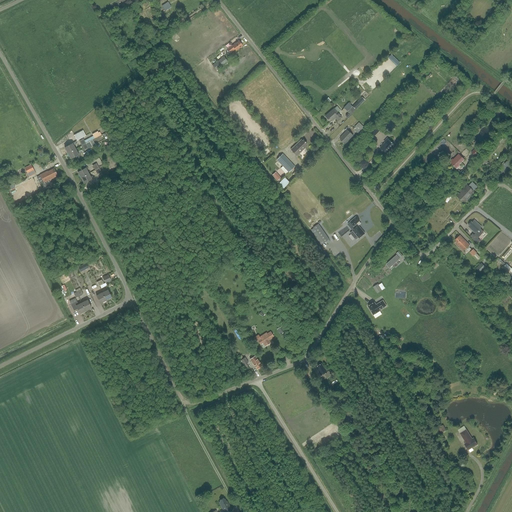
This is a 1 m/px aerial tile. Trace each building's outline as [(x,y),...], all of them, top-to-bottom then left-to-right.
[(236,51),(243,46),(239,41),(232,46),(232,45),(227,49),(230,53),(235,49),(236,51)] [(216,70),(227,62),(224,57),(212,65),(216,70)] [(454,77),(462,85),(465,82),(457,74),(454,77)] [(351,115),(356,110),(352,106),(348,111),(351,115)] [(335,118),(338,121),(342,117),(334,108),(328,114),(329,115),(328,116),(326,117),(330,121),(332,119),(333,120),(334,118),(335,119),(335,118)] [(353,129),(359,135),(365,128),(359,123),(353,129)] [(375,136),(380,131),(376,126),(370,131),(375,136)] [(77,140),(86,136),(83,130),(74,135),(77,140)] [(340,140),(344,143),(345,142),(346,143),(353,135),(348,130),(340,138),(341,139),(340,140)] [(396,146),(387,138),(384,142),(385,143),(380,148),(387,154),(392,148),(393,149),(396,146)] [(86,143),(84,141),(83,139),(79,141),(84,150),(88,148),(86,143)] [(297,156),(307,146),(306,145),(307,144),(304,140),(303,141),(301,140),(291,150),(297,156)] [(68,153),(76,149),(74,146),(77,144),(76,142),(65,148),(68,153)] [(475,156),(479,152),(476,148),(471,153),(475,156)] [(76,149),(68,153),(71,159),(80,154),(83,152),(82,150),(77,152),(76,149)] [(276,160),(288,172),(294,166),(283,154),(276,160)] [(464,160),(459,155),(454,160),(453,159),(450,162),(452,164),(452,165),(457,169),(460,166),(459,165),(464,160)] [(503,175),(511,165),(511,162),(510,160),(508,162),(507,161),(502,167),(503,168),(499,172),(503,175)] [(98,175),(101,172),(97,163),(93,166),(98,175)] [(29,177),(36,174),(31,165),(25,168),(29,177)] [(87,167),(78,172),(81,178),(89,174),(87,170),(88,170),(87,167)] [(57,176),(56,174),(57,174),(55,170),(53,171),(53,169),(48,172),(47,171),(40,175),(45,185),(50,182),(49,180),(57,176)] [(272,175),(277,181),(281,178),(276,172),(272,175)] [(89,174),(81,178),(84,184),(93,178),(92,176),(91,177),(89,174)] [(284,189),(291,182),(285,177),(279,183),(284,189)] [(465,202),(475,192),(467,185),(457,196),(462,202),(463,201),(465,202)] [(356,217),(350,222),(354,226),(356,228),(350,233),(356,240),(358,238),(359,239),(365,234),(357,224),(360,221),(356,217)] [(472,222),(471,222),(468,225),(469,226),(468,227),(475,234),(479,237),(483,232),(480,228),(482,227),(474,220),(472,222)] [(319,225),(314,228),(325,244),(330,240),(319,225)] [(464,251),(470,245),(460,235),(458,237),(455,239),(456,240),(455,240),(456,241),(455,242),(457,244),(464,251)] [(511,250),(509,249),(502,256),(504,258),(511,250)] [(395,257),(386,264),(388,267),(397,259),(395,257)] [(482,263),(477,269),(480,272),(486,267),(482,263)] [(76,278),(74,274),(78,272),(76,268),(68,272),(72,280),(76,278)] [(106,283),(111,280),(109,275),(103,278),(106,283)] [(373,287),(377,294),(382,291),(378,284),(373,287)] [(106,301),(112,298),(107,289),(105,290),(106,291),(102,293),(106,301)] [(100,304),(106,301),(102,293),(99,294),(98,293),(96,294),(100,304)] [(86,311),(91,308),(87,299),(84,300),(85,301),(82,303),(86,311)] [(387,306),(383,300),(376,305),(375,302),(368,306),(373,316),(380,311),(380,310),(387,306)] [(78,305),(78,303),(77,302),(71,305),(74,311),(78,309),(80,314),(86,311),(82,303),(78,305)] [(277,329),(281,335),(285,332),(282,326),(277,329)] [(261,346),(263,344),(265,346),(270,343),(268,341),(271,339),(273,337),(270,332),(260,338),(258,335),(253,339),(256,343),(258,341),(261,346)] [(257,369),(262,366),(255,356),(251,359),(253,362),(252,363),(257,369)] [(327,379),(332,376),(329,371),(327,372),(325,368),(325,369),(322,364),(316,367),(319,372),(321,376),(324,374),(327,379)] [(468,450),(477,444),(474,438),(472,439),(466,430),(460,433),(466,443),(465,444),(468,450)] [(224,511),(227,511),(232,510),(227,501),(226,502),(225,499),(224,500),(224,498),(220,500),(220,502),(219,502),(224,511)]
